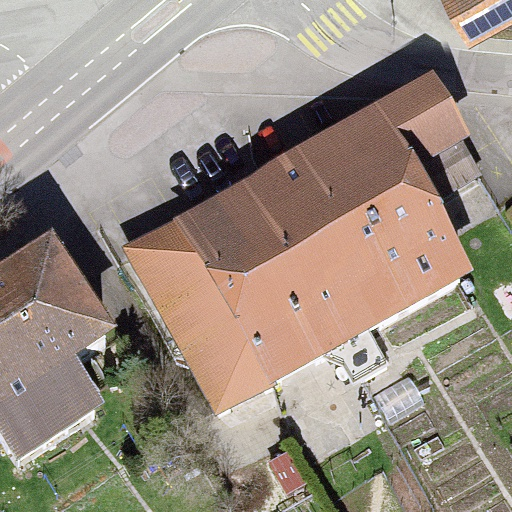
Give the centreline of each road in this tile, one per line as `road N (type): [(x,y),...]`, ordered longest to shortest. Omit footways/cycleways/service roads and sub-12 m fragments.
road 1 (residential): [(301,0),(365,45),(511,71)]
road 2 (primary): [(178,0),(71,92)]
